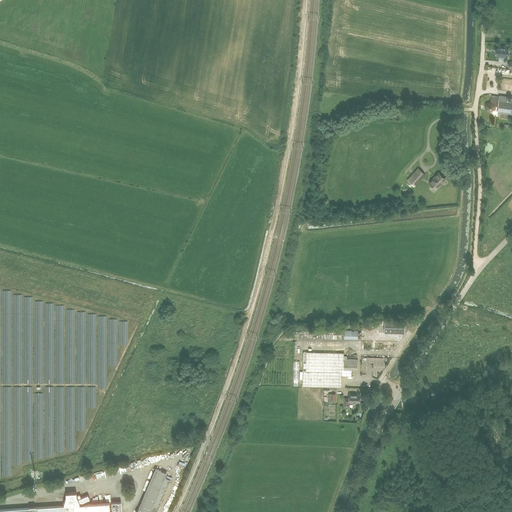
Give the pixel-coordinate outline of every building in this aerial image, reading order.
[(508,50),(506,46),(500,46),(495,51),(498,57),(504,57),(507,54),(507,53),(507,51),(508,50)] [(498,100),(491,99),(490,101),(486,104),(485,109),(489,112),(489,114),(492,114),(492,111),(494,110),(494,111),(497,111),(497,114),(500,114),(500,118),(507,119),(507,115),(511,115),(511,96),(511,97),(511,96),(507,96),(499,95),(498,100)] [(418,169),(407,180),(414,186),(425,175),(418,169)] [(436,189),(445,179),(438,173),(429,182),(436,189)] [(384,333),(405,333),(405,321),(385,320),(384,333)] [(358,330),(344,330),(344,339),(358,339),(358,330)] [(357,370),(357,359),(344,359),(344,353),(307,352),(303,352),(302,386),(306,386),(341,387),(342,375),(351,376),(351,370),(357,370)] [(349,398),(344,398),(344,407),(349,407),(349,403),(360,403),(360,395),(349,394),(349,398)] [(137,511),(136,511),(155,511),(169,480),(164,478),(166,473),(155,468),(137,511)] [(0,511),(109,511),(109,503),(81,505),(81,503),(89,499),(87,495),(77,499),(80,498),(79,495),(76,496),(76,492),(65,493),(66,496),(63,504),(64,506),(35,507),(29,507),(29,508),(0,509),(0,511)] [(120,511),(120,502),(111,502),(111,511),(120,511)]
